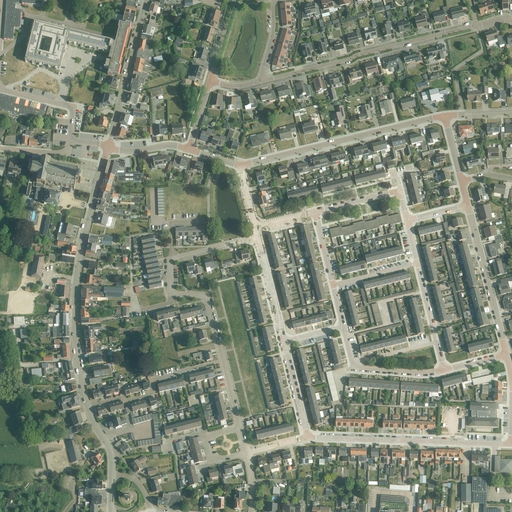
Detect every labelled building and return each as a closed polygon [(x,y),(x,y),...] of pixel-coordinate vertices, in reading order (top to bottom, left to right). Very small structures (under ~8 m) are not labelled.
[(22,0),(22,4),(37,5),(37,0),(6,0),(4,39),(13,40),(14,28),(20,28),(21,10),(15,9),(16,3),(19,3),(18,0),(22,0)] [(332,0),(330,0),(327,1),(329,9),(330,13),(335,12),(334,9),(337,8),(336,2),(333,2),(332,0)] [(338,0),(339,1),(336,2),(337,8),(341,8),(340,7),(345,5),(344,0),(338,0)] [(502,1),(503,10),(509,10),(509,4),(511,3),(511,0),(505,0),(502,1)] [(118,21),(126,23),(131,25),(133,25),(134,21),(135,20),(136,18),(135,17),(136,11),(136,10),(137,8),(135,7),(136,3),(127,1),(126,5),(127,5),(126,8),(123,7),(122,8),(121,10),(122,12),(125,13),(124,16),(117,15),(115,21),(116,21),(118,21)] [(329,9),(327,1),(322,2),(322,5),(319,6),(321,15),(327,13),(326,10),(329,9)] [(478,7),(481,15),(494,11),(491,2),(487,3),(488,4),(478,7)] [(149,12),(156,14),(159,14),(160,9),(164,10),(164,6),(160,5),(151,3),(149,12)] [(290,3),(281,4),(281,12),(294,11),(294,8),(290,8),(290,3)] [(315,4),(309,5),(312,14),(314,14),(315,17),(321,15),(319,8),(316,9),(315,4)] [(312,14),(309,5),(304,7),(305,12),(302,13),(303,20),(310,18),(309,16),(310,15),(312,14)] [(445,16),(449,16),(447,7),(443,8),(443,12),(433,14),(435,23),(442,22),(442,23),(446,21),(445,16)] [(455,9),(450,10),(453,20),(457,19),(457,18),(459,18),(464,17),(462,8),(455,10),(455,9)] [(220,13),(212,10),(209,19),(208,18),(206,24),(214,27),(215,23),(218,24),(219,20),(218,20),(220,13)] [(294,13),(294,11),(281,12),(282,19),(291,18),(291,13),(294,13)] [(426,21),(430,21),(428,13),(421,14),(422,17),(421,19),(420,19),(415,20),(415,19),(417,29),(421,28),(421,27),(427,25),(426,21)] [(142,34),(152,37),(153,34),(155,28),(157,29),(158,25),(154,24),(156,17),(151,16),(149,23),(148,27),(144,26),(142,34)] [(291,18),(282,19),(283,27),(295,26),(295,23),(292,23),(291,18)] [(46,24),(34,21),(32,31),(29,41),(25,61),(37,64),(46,66),(50,67),(60,69),(63,57),(66,44),(67,42),(94,49),(110,53),(109,56),(108,60),(111,61),(110,62),(105,61),(104,68),(109,69),(108,74),(107,74),(111,75),(112,74),(118,76),(120,69),(121,66),(120,66),(119,66),(120,63),(128,31),(130,31),(131,25),(126,23),(125,25),(120,23),(119,23),(118,28),(119,29),(116,40),(116,41),(115,42),(75,32),(73,31),(71,31),(69,30),(61,28),(60,28),(47,25),(46,24)] [(390,30),(393,29),(391,21),(386,22),(387,26),(382,27),(384,37),(391,35),(390,30)] [(398,24),(397,22),(394,23),(396,30),(399,29),(400,33),(403,32),(410,30),(408,22),(398,24)] [(215,31),(205,28),(204,32),(206,32),(203,41),(210,44),(215,31)] [(281,36),(290,39),(291,34),(297,36),(297,33),(295,32),(295,33),(283,29),(281,36)] [(375,29),(365,32),(367,40),(367,41),(374,40),(373,38),(377,37),(375,29)] [(357,34),(347,36),(349,45),(356,44),(360,43),(359,40),(362,39),(360,30),(356,31),(357,34)] [(492,32),(485,34),(489,46),(493,45),(493,44),(498,42),(500,48),(505,46),(502,36),(498,37),(496,31),(492,32)] [(142,34),(138,51),(144,52),(144,49),(148,50),(149,44),(145,43),(146,40),(151,41),(152,37),(142,34)] [(290,39),(281,36),(279,44),(291,47),(292,45),(289,44),(290,39)] [(177,38),(175,45),(182,47),(184,40),(177,38)] [(325,44),(318,45),(321,55),(327,53),(326,47),(329,46),(327,39),(324,40),(325,44)] [(335,47),(336,51),(344,49),(342,41),(336,43),(336,41),(333,41),(333,40),(330,41),(332,48),(335,47)] [(310,52),(314,51),(312,43),(306,44),(307,48),(302,49),(305,59),(312,57),(310,52)] [(203,49),(204,46),(197,44),(196,48),(199,49),(196,59),(205,62),(208,51),(203,49)] [(291,47),(279,44),(277,51),(286,53),(287,49),(290,50),(291,47)] [(443,53),(446,52),(444,45),(440,46),(440,47),(427,51),(429,59),(434,58),(437,57),(438,61),(445,60),(444,55),(443,53)] [(138,51),(133,75),(139,77),(147,79),(148,75),(147,74),(148,71),(149,71),(149,70),(154,71),(155,66),(151,65),(152,62),(151,62),(151,59),(149,59),(150,54),(151,54),(152,51),(148,50),(144,49),(144,52),(138,51)] [(277,51),(275,58),(287,62),(290,62),(290,63),(291,60),(290,60),(288,59),(284,58),(286,53),(277,51)] [(403,56),(405,64),(417,61),(417,62),(421,61),(419,53),(416,54),(415,53),(410,54),(410,53),(408,54),(403,56)] [(399,56),(383,60),(384,63),(383,63),(384,64),(386,70),(397,67),(398,72),(403,71),(399,56)] [(287,62),(275,58),(273,66),(282,68),(283,63),(286,64),(287,62)] [(376,62),(365,65),(368,76),(371,75),(371,74),(379,72),(376,62)] [(193,72),(202,75),(203,69),(199,68),(200,65),(193,63),(191,68),(194,69),(193,72)] [(350,76),(347,77),(348,85),(352,84),(351,80),(362,77),(360,68),(353,70),(349,71),(350,76)] [(202,75),(193,72),(192,75),(189,74),(188,79),(194,82),(195,79),(200,80),(202,75)] [(119,79),(107,76),(103,75),(102,78),(108,80),(109,78),(110,78),(108,87),(117,89),(117,88),(118,88),(118,87),(118,86),(119,79)] [(139,77),(133,75),(129,92),(134,93),(134,92),(136,93),(138,93),(140,84),(144,84),(145,79),(141,79),(139,78),(139,77)] [(334,75),(329,76),(331,86),(343,83),(342,78),(342,76),(342,77),(341,75),(335,76),(334,75)] [(323,90),(327,89),(325,81),(322,82),(321,78),(313,80),(316,92),(320,91),(320,90),(323,89),(323,90)] [(303,82),(296,84),(299,96),(300,99),(304,98),(303,95),(303,94),(306,93),(307,97),(311,96),(313,96),(310,86),(308,86),(304,87),(303,82)] [(284,88),(277,90),(279,98),(290,95),(290,97),(291,97),(292,100),(294,99),(294,96),(292,89),(289,90),(288,86),(284,87),(284,88)] [(162,95),(160,88),(149,91),(151,98),(162,95)] [(468,101),(475,101),(475,102),(481,102),(480,92),(473,92),(473,89),(468,89),(468,92),(468,101)] [(440,101),(448,99),(447,95),(449,95),(448,91),(439,93),(438,90),(429,92),(432,101),(440,99),(440,101)] [(260,93),(262,101),(268,100),(269,102),(277,100),(274,91),(271,92),(271,91),(267,92),(260,93)] [(505,95),(506,95),(505,91),(495,92),(495,97),(494,97),(494,101),(505,101),(505,95)] [(0,109),(43,121),(47,106),(0,93),(0,109)] [(134,95),(129,93),(127,102),(136,105),(139,96),(135,94),(134,95)] [(103,94),(100,103),(99,109),(102,109),(102,107),(105,108),(107,107),(109,107),(109,106),(112,106),(115,97),(106,94),(103,94)] [(222,96),(214,95),(213,101),(212,106),(220,107),(220,110),(224,110),(225,102),(221,102),(222,96)] [(245,96),(247,106),(251,105),(252,109),(258,107),(256,101),(253,101),(252,95),(245,96)] [(228,106),(229,106),(228,110),(232,110),(232,109),(242,109),(240,97),(236,98),(236,99),(229,99),(228,106)] [(415,107),(413,98),(401,101),(403,110),(415,107)] [(365,120),(371,118),(369,108),(370,108),(371,109),(374,108),(373,101),(369,102),(370,105),(368,106),(368,105),(362,107),(364,115),(359,116),(360,121),(365,119),(365,120)] [(379,103),(382,115),(393,113),(390,101),(379,103)] [(345,119),(342,107),(337,108),(338,114),(333,115),(334,121),(331,122),(332,127),(335,126),(335,127),(343,125),(342,121),(341,120),(345,119)] [(129,116),(122,114),(119,124),(126,126),(129,116)] [(312,122),(302,124),(305,135),(316,132),(314,123),(317,123),(315,114),(311,115),(311,118),(312,122)] [(106,128),(108,122),(106,122),(106,119),(100,117),(98,126),(106,128)] [(182,134),(182,128),(186,128),(185,119),(181,120),(181,125),(175,125),(175,127),(172,127),(172,135),(177,135),(177,134),(179,134),(182,134)] [(118,129),(116,137),(120,138),(122,139),(123,135),(125,136),(126,134),(124,133),(125,130),(126,131),(127,127),(121,125),(120,128),(119,129),(118,129)] [(280,132),(279,132),(281,140),(292,138),(291,133),(296,132),(294,125),(288,126),(286,127),(287,130),(280,132)] [(492,135),(492,133),(499,133),(499,125),(487,125),(487,131),(487,132),(488,135),(492,135)] [(160,136),(160,135),(167,134),(166,126),(155,127),(156,136),(160,136)] [(473,134),(472,126),(459,127),(459,131),(460,131),(460,138),(467,138),(466,134),(473,134)] [(20,127),(20,132),(23,132),(23,130),(26,131),(25,135),(22,135),(22,138),(21,145),(28,146),(29,127),(20,127)] [(206,134),(202,133),(200,140),(207,142),(208,138),(210,139),(212,134),(212,133),(213,131),(207,130),(206,134)] [(440,138),(438,130),(430,132),(431,135),(428,136),(430,143),(433,143),(433,140),(440,138)] [(229,131),(226,141),(230,142),(233,143),(231,150),(237,152),(239,145),(236,144),(237,141),(235,140),(232,139),(234,132),(231,131),(229,131)] [(41,137),(41,146),(47,146),(47,141),(50,142),(51,134),(48,133),(48,134),(45,134),(45,138),(41,137)] [(269,142),(267,134),(256,137),(256,135),(251,137),(253,147),(259,146),(258,145),(269,142)] [(422,148),(427,146),(424,137),(421,138),(420,134),(410,137),(412,145),(420,143),(422,148)] [(211,144),(215,145),(219,146),(219,145),(223,146),(226,138),(221,137),(220,139),(213,137),(211,144)] [(404,137),(398,139),(400,149),(400,150),(404,149),(404,146),(406,145),(404,137)] [(30,138),(29,146),(37,147),(38,139),(30,138)] [(398,139),(392,140),(393,144),(394,148),(396,147),(397,151),(400,150),(400,149),(398,139)] [(465,155),(475,152),(473,145),(476,144),(475,141),(467,143),(468,146),(463,147),(465,155)] [(385,142),(379,144),(381,151),(381,155),(385,154),(385,153),(390,151),(389,145),(386,146),(385,142)] [(374,149),(371,150),(372,156),(377,155),(377,152),(381,151),(379,144),(373,145),(374,149)] [(503,150),(501,150),(501,146),(498,146),(498,149),(488,149),(489,159),(499,159),(498,154),(501,154),(501,152),(503,152),(503,150)] [(367,147),(361,148),(362,156),(363,159),(367,158),(367,157),(372,156),(371,150),(368,151),(367,147)] [(355,154),(352,155),(354,160),(359,159),(358,157),(362,156),(361,148),(354,150),(355,154)] [(433,150),(422,153),(423,156),(428,155),(429,159),(432,158),(433,161),(434,166),(438,165),(438,164),(446,162),(444,155),(435,157),(434,154),(433,150)] [(344,152),(338,154),(339,162),(340,164),(341,165),(343,164),(344,163),(349,161),(348,156),(345,156),(344,152)] [(339,162),(338,154),(331,156),(332,159),(329,160),(331,166),(336,165),(336,162),(339,162)] [(33,188),(37,188),(44,190),(44,189),(44,186),(45,186),(45,185),(46,185),(45,184),(46,183),(50,184),(50,183),(51,183),(50,184),(51,184),(51,183),(56,184),(55,185),(56,185),(57,185),(57,186),(60,187),(60,185),(61,185),(61,186),(62,186),(66,187),(67,187),(71,188),(72,188),(74,188),(74,189),(74,188),(75,188),(74,188),(75,184),(77,184),(78,182),(80,182),(79,183),(80,183),(81,183),(81,182),(81,178),(82,178),(82,177),(82,176),(81,176),(81,177),(79,176),(79,174),(77,174),(78,170),(79,170),(79,169),(78,169),(78,168),(78,169),(76,169),(76,168),(75,168),(75,169),(71,168),(71,167),(70,167),(65,167),(66,166),(65,166),(64,166),(64,165),(61,164),(61,166),(60,165),(59,165),(55,164),(54,164),(54,163),(50,162),(50,161),(51,161),(50,160),(49,160),(47,160),(48,157),(32,155),(32,160),(30,160),(29,164),(32,164),(32,165),(29,167),(29,166),(28,167),(29,167),(28,171),(27,171),(28,171),(29,171),(30,174),(30,175),(29,181),(33,182),(32,186),(33,188)] [(166,163),(164,157),(164,156),(153,158),(153,160),(149,161),(150,165),(151,165),(152,170),(155,169),(155,167),(166,165),(166,163)] [(482,156),(466,160),(468,168),(476,166),(476,165),(481,164),(481,163),(484,162),(482,156)] [(331,166),(329,160),(327,161),(326,157),(319,158),(321,166),(322,168),(331,166)] [(186,170),(187,167),(189,160),(182,158),(182,159),(179,158),(178,160),(175,158),(173,163),(172,166),(179,168),(180,166),(184,167),(183,169),(186,170)] [(321,166),(319,158),(313,160),(314,164),(311,165),(311,167),(312,170),(318,169),(317,167),(321,166)] [(109,161),(105,174),(114,176),(113,182),(113,183),(116,184),(116,183),(120,183),(141,183),(141,181),(141,179),(141,177),(141,174),(124,174),(124,171),(118,171),(119,167),(124,168),(125,164),(120,162),(119,164),(111,162),(109,161)] [(10,162),(8,172),(7,175),(15,177),(15,175),(20,176),(22,167),(13,165),(13,163),(10,162)] [(201,172),(204,165),(196,163),(195,166),(192,165),(190,171),(194,172),(194,170),(201,172)] [(307,164),(302,165),(304,173),(310,172),(310,174),(313,173),(312,170),(311,167),(308,168),(307,164)] [(304,173),(302,165),(297,166),(298,170),(296,171),(297,177),(300,176),(300,175),(304,173)] [(286,167),(279,169),(281,177),(288,175),(289,177),(289,180),(295,178),(294,175),(292,169),(287,170),(286,167)] [(384,170),(377,172),(379,180),(386,178),(384,170)] [(266,180),(264,172),(260,173),(261,174),(256,175),(258,183),(264,181),(264,184),(268,183),(267,180),(266,180)] [(377,172),(369,174),(371,181),(379,180),(377,172)] [(436,181),(437,181),(438,184),(451,181),(449,173),(443,175),(443,172),(435,174),(436,177),(435,177),(436,181)] [(407,181),(408,184),(409,183),(408,183),(416,181),(415,177),(418,176),(417,173),(414,174),(411,175),(410,175),(407,176),(408,181),(407,181)] [(105,174),(101,193),(105,194),(106,192),(112,194),(112,191),(113,191),(114,191),(115,191),(115,190),(115,189),(115,188),(114,187),(113,187),(113,184),(112,184),(113,182),(114,176),(105,174)] [(369,174),(362,175),(364,183),(371,181),(369,174)] [(364,183),(362,175),(354,177),(356,185),(364,183)] [(343,180),(345,188),(352,186),(351,178),(343,180)] [(343,180),(336,182),(338,190),(345,188),(343,180)] [(416,181),(408,183),(409,183),(410,191),(418,189),(416,181)] [(23,188),(22,195),(23,195),(30,196),(32,183),(26,182),(24,188),(23,188)] [(338,190),(336,182),(328,184),(330,191),(338,190)] [(330,191),(328,184),(321,186),(323,193),(330,191)] [(495,185),(494,193),(504,195),(503,198),(507,199),(508,190),(505,190),(506,187),(495,185)] [(317,187),(309,188),(311,196),(319,194),(317,187)] [(447,198),(455,196),(453,190),(450,191),(449,187),(441,189),(442,193),(445,192),(447,198)] [(35,197),(35,200),(38,201),(41,201),(43,202),(44,202),(44,203),(44,204),(45,204),(52,206),(57,207),(58,207),(61,194),(47,191),(47,190),(44,189),(44,190),(37,188),(36,192),(35,197)] [(311,196),(309,188),(302,190),(304,198),(311,196)] [(474,192),(477,203),(484,201),(483,195),(486,195),(484,188),(481,188),(481,190),(474,192)] [(420,196),(418,189),(410,191),(412,198),(420,196)] [(274,193),(273,190),(265,192),(259,194),(260,199),(258,199),(260,207),(274,203),(274,200),(270,201),(268,194),(274,193)] [(304,198),(302,190),(295,192),(297,200),(304,198)] [(105,194),(101,193),(100,193),(99,199),(108,202),(109,199),(110,199),(111,196),(112,196),(112,194),(106,192),(105,194)] [(297,200),(295,192),(287,194),(289,202),(297,200)] [(420,196),(412,198),(414,206),(422,204),(421,199),(423,198),(423,195),(420,196)] [(98,200),(97,206),(110,209),(112,209),(113,207),(108,206),(108,205),(105,204),(105,203),(98,200)] [(97,206),(96,211),(102,212),(104,213),(107,214),(112,214),(112,212),(118,213),(123,213),(123,211),(119,210),(112,209),(110,209),(97,206)] [(492,219),(489,206),(479,208),(479,211),(480,211),(483,221),(486,221),(486,224),(495,221),(494,218),(492,219)] [(98,214),(96,224),(109,227),(110,226),(111,223),(112,222),(112,221),(112,218),(111,218),(112,214),(107,214),(104,213),(102,212),(101,214),(98,214)] [(44,224),(42,235),(47,236),(49,225),(51,217),(46,216),(44,224)] [(388,216),(382,217),(384,226),(390,224),(388,217),(389,217),(388,216)] [(394,216),(389,217),(388,217),(390,224),(390,226),(396,224),(394,216)] [(462,226),(461,219),(453,221),(455,228),(462,226)] [(377,220),(371,222),(373,230),(379,229),(378,227),(377,220)] [(58,237),(57,240),(64,242),(65,239),(66,235),(70,237),(71,233),(70,233),(72,226),(64,224),(61,223),(58,233),(57,237),(58,237)] [(361,231),(359,223),(353,224),(353,226),(355,233),(358,232),(360,232),(361,231)] [(353,226),(348,227),(350,236),(356,234),(355,233),(353,226)] [(495,241),(501,239),(501,237),(500,235),(497,236),(495,226),(484,229),(487,239),(494,237),(495,241)] [(200,227),(197,227),(197,236),(202,236),(203,241),(208,241),(208,234),(205,234),(205,228),(200,228),(200,227)] [(342,227),(336,229),(338,237),(340,237),(341,239),(344,238),(344,237),(343,236),(342,229),(342,227)] [(338,237),(336,229),(330,230),(332,239),(338,237)] [(455,232),(449,233),(446,234),(447,240),(451,239),(450,237),(454,236),(455,238),(459,237),(460,241),(466,240),(464,233),(455,235),(455,232)] [(98,238),(90,236),(88,244),(99,246),(112,246),(112,238),(104,238),(98,238)] [(501,239),(495,241),(496,244),(488,246),(490,254),(491,254),(492,258),(499,256),(498,250),(501,249),(500,244),(503,243),(502,239),(501,239)] [(88,244),(86,252),(95,253),(96,246),(88,244)] [(460,252),(469,250),(467,244),(458,246),(460,252)] [(63,253),(62,255),(75,257),(77,248),(68,247),(67,253),(63,253)] [(402,247),(396,249),(398,256),(404,255),(402,247)] [(469,250),(460,252),(462,258),(470,256),(469,250)] [(240,262),(240,260),(242,260),(245,260),(246,262),(250,260),(248,251),(235,254),(236,261),(237,261),(237,263),(240,262)] [(33,262),(31,277),(41,279),(44,257),(30,255),(28,262),(33,262)] [(373,262),(371,255),(365,257),(367,264),(373,262)] [(60,256),(59,262),(66,263),(74,264),(75,259),(60,256)] [(315,256),(308,258),(310,264),(317,262),(315,256)] [(472,262),(470,256),(462,258),(463,264),(472,262)] [(496,263),(493,263),(496,276),(504,274),(507,273),(506,268),(503,269),(501,262),(504,261),(503,258),(495,260),(496,263)] [(211,270),(218,268),(216,262),(212,263),(211,260),(204,261),(206,269),(210,268),(211,270)] [(98,263),(90,262),(88,269),(93,270),(92,276),(96,276),(97,271),(98,263)] [(358,263),(360,271),(366,269),(364,262),(358,263)] [(473,268),(472,262),(463,264),(465,270),(473,268)] [(194,264),(186,266),(187,273),(188,273),(188,275),(189,275),(190,276),(196,274),(196,275),(202,274),(200,267),(195,269),(194,264)] [(340,268),(342,276),(348,274),(346,267),(340,268)] [(473,268),(465,270),(466,277),(475,274),(473,268)] [(477,280),(475,274),(466,277),(468,283),(477,280)] [(91,284),(100,285),(100,279),(92,278),(92,277),(87,276),(86,284),(91,285),(91,284)] [(511,281),(511,280),(509,280),(509,278),(501,281),(502,284),(499,285),(501,295),(511,292),(508,283),(511,282),(511,281)] [(57,280),(57,285),(60,285),(60,287),(59,298),(64,298),(68,298),(68,292),(69,292),(69,288),(64,287),(65,285),(65,281),(65,280),(57,280)] [(477,280),(468,283),(470,289),(478,287),(477,280)] [(231,289),(230,289),(229,283),(220,284),(222,297),(232,295),(231,289)] [(82,300),(82,301),(91,301),(97,301),(97,300),(97,298),(106,299),(106,298),(106,294),(123,295),(124,289),(120,289),(106,288),(99,288),(99,287),(82,287),(82,300)] [(323,288),(316,290),(312,291),(314,297),(317,296),(325,294),(323,288)] [(472,297),(480,295),(479,289),(470,291),(472,297)] [(326,300),(325,294),(317,296),(319,302),(326,300)] [(480,295),(472,297),(469,298),(470,300),(472,300),(473,303),(482,301),(480,295)] [(511,295),(504,297),(504,299),(504,302),(503,302),(505,310),(509,309),(509,311),(511,309),(511,304),(511,305),(510,302),(511,300),(511,295)] [(233,297),(224,299),(226,312),(236,310),(233,297)] [(410,304),(407,304),(408,307),(411,306),(418,305),(416,300),(416,299),(411,300),(409,301),(410,304)] [(82,301),(82,311),(89,311),(89,309),(91,310),(91,301),(82,301)] [(483,307),(482,301),(473,303),(475,309),(483,307)] [(485,313),(483,307),(475,309),(476,315),(485,313)] [(201,308),(195,309),(197,317),(198,319),(199,319),(203,318),(203,316),(202,312),(201,308)] [(413,315),(410,316),(411,319),(414,318),(420,316),(419,310),(412,312),(413,315)] [(164,320),(162,312),(153,315),(154,319),(157,318),(158,322),(164,320)] [(321,316),(323,323),(329,321),(328,320),(333,319),(332,312),(326,313),(326,312),(320,314),(321,316)] [(485,313),(476,315),(478,321),(487,319),(485,313)] [(53,325),(48,325),(48,327),(57,327),(59,327),(69,326),(69,314),(59,314),(57,314),(57,316),(56,316),(56,325),(53,325)] [(446,316),(440,317),(441,323),(448,322),(448,321),(452,320),(451,315),(446,316)] [(229,318),(233,331),(241,328),(238,316),(229,318)] [(300,328),(298,321),(298,319),(292,321),(293,323),(290,324),(291,329),(294,328),(294,330),(300,328)] [(488,326),(487,319),(478,321),(480,328),(488,326)] [(57,330),(56,331),(56,333),(57,334),(57,338),(69,337),(69,326),(59,327),(57,327),(57,330)] [(82,329),(82,341),(86,341),(94,340),(95,340),(98,340),(98,336),(94,336),(94,331),(104,331),(104,326),(93,327),(93,326),(92,326),(92,329),(82,329)] [(242,330),(233,333),(236,345),(245,343),(242,330)] [(208,339),(206,331),(198,333),(200,341),(199,341),(200,344),(207,343),(206,339),(208,339)] [(492,340),(486,342),(488,349),(494,348),(492,340)] [(237,349),(240,362),(249,360),(247,348),(237,349)] [(91,357),(89,357),(90,364),(102,362),(103,360),(102,357),(101,357),(101,356),(102,356),(102,352),(99,352),(95,353),(95,354),(91,354),(91,357)] [(204,352),(193,355),(193,358),(199,357),(200,360),(206,358),(207,361),(213,360),(211,353),(205,355),(204,352)] [(66,373),(73,371),(71,362),(61,363),(63,373),(66,373)] [(253,375),(251,363),(241,364),(243,377),(253,375)] [(93,369),(95,377),(103,376),(104,378),(112,376),(110,367),(93,369)] [(31,370),(32,378),(42,377),(41,369),(31,370)] [(63,382),(65,382),(65,385),(75,382),(73,371),(66,373),(63,373),(61,374),(63,382)] [(466,375),(460,376),(462,384),(463,390),(466,389),(465,383),(468,382),(466,375)] [(141,377),(138,378),(140,384),(141,390),(144,389),(144,391),(151,389),(149,381),(143,383),(141,377)] [(450,387),(448,379),(442,381),(444,388),(450,387)] [(176,381),(178,389),(184,387),(182,380),(176,381)] [(77,391),(75,382),(65,385),(66,388),(67,387),(68,393),(77,391)] [(254,382),(245,383),(246,396),(256,395),(254,382)] [(120,384),(111,387),(113,394),(119,392),(119,391),(120,391),(121,390),(120,384)] [(123,384),(120,384),(121,390),(124,389),(125,394),(126,396),(132,394),(130,387),(124,389),(123,384)] [(141,390),(140,384),(130,387),(132,394),(139,392),(139,391),(141,390)] [(166,392),(164,384),(157,386),(159,393),(166,392)] [(102,390),(101,390),(100,386),(97,387),(98,391),(92,392),(94,400),(101,398),(100,396),(103,395),(102,390)] [(432,386),(432,393),(432,396),(438,397),(440,397),(441,391),(439,391),(439,386),(432,386)] [(111,387),(102,390),(103,395),(106,395),(106,396),(113,394),(111,387)] [(308,396),(315,394),(314,388),(306,390),(308,396)] [(58,411),(59,416),(70,413),(69,410),(80,407),(77,393),(68,396),(68,398),(58,401),(59,406),(62,405),(63,410),(58,411)] [(315,394),(308,396),(309,402),(317,400),(320,399),(319,393),(315,394)] [(216,404),(223,402),(222,395),(214,397),(216,404)] [(249,398),(250,411),(259,409),(258,396),(249,398)] [(147,402),(148,408),(158,405),(158,407),(163,406),(160,398),(156,399),(156,398),(149,400),(150,401),(147,402)] [(144,401),(137,403),(139,411),(148,408),(147,402),(144,403),(144,401)] [(122,402),(115,404),(118,411),(124,410),(122,402)] [(131,407),(128,408),(130,413),(132,419),(135,418),(133,412),(138,411),(139,411),(137,403),(136,404),(131,405),(131,407)] [(499,404),(482,404),(471,403),(470,411),(472,411),(472,417),(472,419),(469,418),(469,427),(498,427),(498,419),(496,419),(497,409),(499,409),(499,404)] [(118,411),(115,404),(109,406),(109,408),(107,408),(108,414),(118,411)] [(108,414),(107,408),(104,409),(104,407),(97,409),(99,417),(108,414)] [(66,436),(73,434),(80,432),(78,426),(83,424),(79,413),(71,416),(74,427),(69,428),(70,431),(65,432),(66,436)] [(226,414),(219,416),(220,422),(228,420),(226,414)] [(324,418),(321,418),(314,420),(315,426),(323,424),(322,421),(325,420),(324,418)] [(127,424),(125,419),(120,420),(119,419),(113,421),(113,419),(107,420),(110,429),(115,427),(116,429),(122,427),(121,426),(127,424)] [(200,420),(194,421),(195,428),(202,427),(200,420)] [(285,425),(287,433),(293,431),(292,424),(285,425)] [(263,439),(261,431),(255,433),(257,441),(263,439)] [(73,434),(66,436),(67,442),(67,443),(71,463),(78,462),(81,461),(76,440),(75,441),(73,434)] [(190,446),(198,444),(197,438),(188,440),(190,446)] [(124,442),(121,440),(115,445),(117,448),(118,447),(123,454),(130,448),(124,442)] [(177,451),(184,450),(182,442),(175,444),(177,451)] [(198,444),(190,446),(191,452),(200,450),(198,444)] [(305,459),(301,459),(301,465),(307,465),(307,463),(307,459),(309,459),(309,461),(312,461),(312,457),(313,457),(312,449),(305,450),(305,459)] [(336,456),(336,449),(328,449),(328,455),(328,456),(325,455),(325,462),(331,462),(332,455),(336,456)] [(340,449),(340,456),(343,456),(343,461),(349,461),(349,458),(349,456),(346,456),(347,449),(340,449)] [(201,456),(200,450),(191,452),(193,458),(201,456)] [(349,458),(349,461),(354,461),(354,456),(359,456),(359,450),(351,450),(351,456),(351,458),(349,458)] [(359,456),(359,462),(366,462),(367,456),(367,450),(359,450),(359,456)] [(368,459),(368,465),(375,466),(375,461),(375,458),(379,459),(379,451),(372,450),(372,459),(368,459)] [(290,452),(283,454),(286,464),(288,463),(287,460),(292,459),(290,452)] [(488,453),(472,453),(472,461),(483,462),(483,463),(487,463),(487,462),(488,462),(488,453)] [(98,454),(90,459),(91,459),(93,463),(95,465),(91,468),(92,470),(104,462),(100,457),(100,456),(99,454),(98,454)] [(270,465),(271,470),(279,468),(277,462),(281,462),(279,455),(272,457),(273,460),(269,461),(270,465)] [(146,460),(144,456),(131,464),(136,472),(142,469),(139,464),(146,460)] [(201,456),(193,458),(194,464),(203,462),(201,456)] [(495,473),(511,473),(511,460),(500,460),(500,457),(495,457),(495,473)] [(271,470),(270,465),(267,466),(265,458),(259,460),(261,468),(265,467),(265,469),(264,469),(265,473),(272,472),(271,470)] [(187,474),(195,472),(194,466),(191,467),(190,464),(183,466),(183,469),(185,469),(187,474)] [(231,468),(231,466),(223,468),(224,471),(221,471),(223,478),(228,477),(227,475),(233,473),(234,476),(238,475),(239,476),(244,475),(241,464),(236,466),(231,468)] [(218,477),(216,469),(208,471),(209,474),(206,475),(208,483),(212,482),(212,479),(218,477)] [(195,472),(187,474),(188,480),(197,478),(195,472)] [(162,482),(161,479),(160,476),(150,479),(151,482),(150,482),(153,493),(160,491),(158,483),(162,482)] [(473,477),(472,493),(473,493),(473,501),(477,501),(484,501),(484,504),(483,511),(501,511),(501,510),(487,510),(487,505),(487,504),(487,499),(487,496),(487,494),(488,485),(488,482),(488,480),(486,480),(486,478),(483,478),(478,477),(473,477)] [(197,478),(188,480),(190,486),(198,484),(197,478)] [(78,489),(78,492),(84,492),(95,493),(95,490),(102,490),(102,482),(100,482),(100,481),(94,481),(94,482),(92,482),(92,486),(91,486),(91,489),(84,489),(84,490),(78,489)] [(462,485),(462,502),(471,502),(471,485),(462,485)] [(84,492),(84,497),(88,497),(88,498),(89,500),(91,500),(92,500),(92,504),(101,505),(101,497),(95,497),(95,493),(84,492)] [(179,492),(168,493),(168,495),(164,495),(163,500),(159,499),(158,506),(169,507),(170,505),(180,506),(180,496),(179,496),(179,492)] [(235,496),(234,510),(242,510),(242,500),(244,500),(244,493),(240,493),(240,496),(235,496)] [(204,500),(203,508),(208,508),(209,509),(211,509),(212,509),(213,494),(209,494),(209,499),(211,499),(211,500),(204,500)] [(351,511),(366,511),(367,505),(359,504),(359,510),(355,509),(355,507),(356,496),(353,496),(352,507),(351,507),(351,511)] [(408,511),(409,511),(409,505),(405,505),(406,498),(381,496),(379,511),(408,511)] [(218,498),(218,500),(216,500),(216,509),(223,509),(224,498),(219,497),(218,498)] [(295,504),(290,504),(290,502),(288,502),(287,506),(286,508),(286,511),(295,511),(296,509),(295,509),(295,504)] [(313,511),(330,511),(330,508),(321,508),(321,510),(317,509),(318,503),(314,503),(313,511)]
